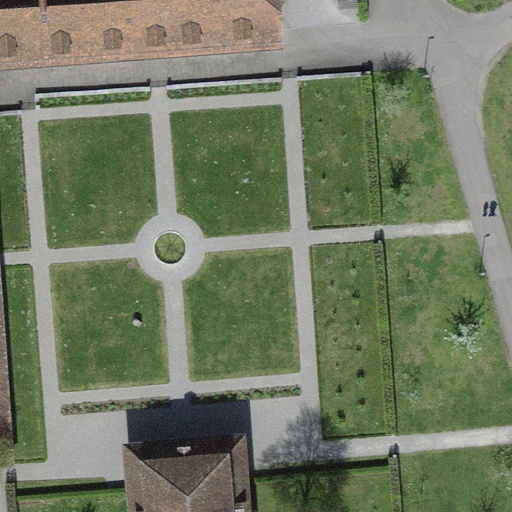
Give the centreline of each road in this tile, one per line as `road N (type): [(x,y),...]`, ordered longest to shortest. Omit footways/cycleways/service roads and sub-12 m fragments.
road 1 (motorway): [(511,90),(256,308),(0,497)]
road 2 (motorway): [(228,511),(511,284)]
